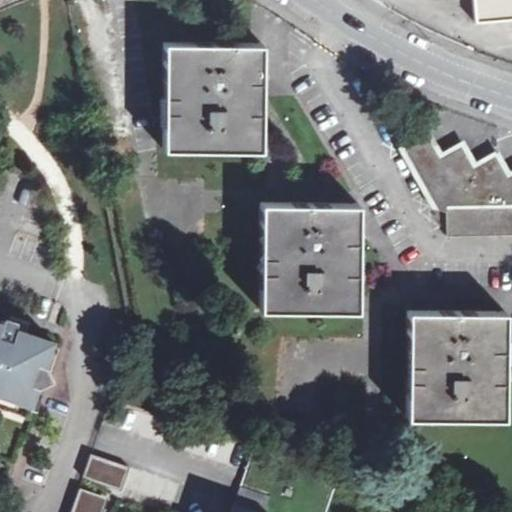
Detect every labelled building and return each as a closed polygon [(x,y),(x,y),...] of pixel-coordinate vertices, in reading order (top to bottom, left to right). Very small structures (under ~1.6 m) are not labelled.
[(511,0),(474,0),(477,18),(511,14),(511,0)] [(249,43),(163,43),(163,148),(258,148),(258,43),(249,43)] [(436,201),(453,202),(511,200),(511,166),(501,147),(481,160),(468,137),(446,148),(434,126),(403,142),(436,201)] [(511,200),(453,202),(454,233),(511,231),(511,200)] [(359,201),(264,201),(263,305),(359,305),(359,201)] [(506,313),(414,312),(411,417),(506,417),(506,349),(506,313)] [(0,405),(32,416),(53,345),(0,324),(0,405)] [(325,511),(338,475),(253,447),(231,511),(325,511)] [(128,467),(91,455),(84,478),(120,490),(128,467)] [(101,511),(106,499),(80,490),(72,511),(101,511)]
